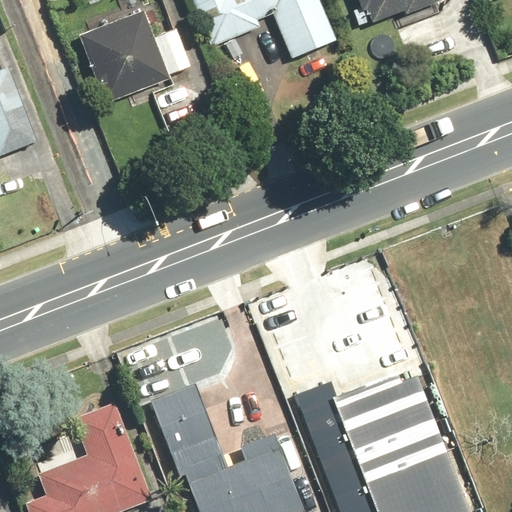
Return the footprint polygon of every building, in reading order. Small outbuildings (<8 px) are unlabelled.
[(193,0),(213,50),(263,30),(259,21),(274,15),(292,62),(340,44),(323,0),(193,0)] [(363,0),(365,4),(354,8),(362,30),(392,20),(396,30),(448,13),(443,0),(363,0)] [(135,15),(131,3),(87,20),(91,32),(83,35),(110,104),(198,70),(182,28),(158,37),(148,11),(135,15)] [(0,149),(2,156),(41,141),(13,68),(0,73),(0,149)] [(199,80),(157,95),(171,135),(213,120),(199,80)] [(404,351),(320,383),(370,511),(448,511),(464,506),(404,351)] [(304,511),(309,510),(279,434),(243,449),(247,459),(232,465),(199,384),(154,402),(185,479),(189,477),(203,511),(304,511)] [(124,511),(157,499),(118,402),(75,420),(91,457),(41,477),(50,499),(27,508),(28,511),(124,511)]
